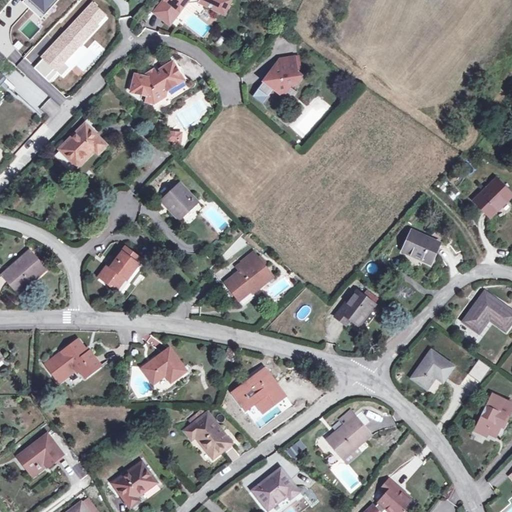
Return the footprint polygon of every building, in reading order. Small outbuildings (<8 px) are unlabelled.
[(31,0),(44,12),(54,0),(31,0)] [(219,11),(223,0),(164,0),(154,12),(170,25),(176,18),(172,15),(177,9),(181,12),(188,4),(199,3),(219,11)] [(230,0),(223,0),(219,11),(225,14),(231,0),(230,0)] [(110,18),(92,1),(40,56),(58,72),(110,18)] [(172,15),(176,18),(181,12),(177,9),(172,15)] [(0,50),(0,58),(5,63),(7,60),(9,59),(0,50)] [(293,84),(297,85),(303,76),(298,72),(295,57),(280,59),(281,68),(274,68),(253,97),(263,104),(274,89),(284,96),(293,84)] [(0,71),(1,72),(10,62),(7,60),(5,63),(0,58),(0,71)] [(173,62),(158,72),(151,77),(149,78),(135,75),(131,93),(147,97),(146,103),(154,105),(166,97),(167,92),(185,80),(173,62)] [(148,73),(151,77),(158,72),(155,68),(148,73)] [(51,117),(61,106),(50,96),(40,107),(51,117)] [(78,167),(95,150),(99,153),(106,146),(86,125),(61,150),(78,167)] [(490,218),(511,196),(511,194),(497,180),(474,201),(490,218)] [(179,219),(197,202),(180,184),(162,202),(179,219)] [(179,219),(184,224),(198,211),(202,207),(197,202),(179,219)] [(198,211),(184,224),(182,225),(203,248),(219,232),(198,211)] [(431,264),(440,244),(412,231),(403,252),(431,264)] [(126,248),(117,261),(114,264),(112,262),(100,277),(114,288),(123,277),(126,279),(128,281),(142,261),(126,248)] [(19,294),(46,270),(30,252),(3,276),(19,294)] [(249,288),(251,291),(253,293),(272,278),(253,254),(243,261),(244,262),(238,268),(241,272),(227,283),(238,297),(249,288)] [(123,277),(114,288),(117,290),(126,279),(123,277)] [(249,288),(238,297),(240,300),(251,291),(249,288)] [(357,291),(352,299),(346,307),(344,305),(335,317),(347,326),(351,321),(359,326),(374,304),(357,291)] [(479,334),(487,323),(486,322),(488,319),(490,320),(507,332),(511,324),(511,312),(485,293),(464,322),(479,334)] [(350,298),(344,305),(346,307),(352,299),(350,298)] [(153,336),(148,341),(155,349),(160,344),(153,336)] [(66,356),(63,359),(60,355),(47,365),(60,382),(73,372),(71,368),(73,366),(76,370),(79,373),(81,371),(86,378),(101,366),(91,352),(89,353),(79,340),(63,352),(66,356)] [(234,362),(237,352),(229,349),(226,359),(234,362)] [(166,375),(172,382),(186,371),(170,350),(143,369),(154,384),(166,375)] [(427,390),(436,377),(443,383),(454,368),(431,352),(412,378),(427,390)] [(260,400),(268,410),(286,396),(266,369),(233,393),(246,410),(255,403),(260,400)] [(503,421),(506,423),(511,409),(511,404),(493,396),(476,432),(485,436),(486,433),(496,437),(501,426),(503,421)] [(263,413),(268,410),(260,400),(255,403),(263,413)] [(196,436),(213,458),(232,444),(208,414),(186,432),(192,440),(196,436)] [(328,440),(344,459),(357,448),(372,435),(356,417),(328,440)] [(19,457),(30,473),(40,466),(44,463),(47,467),(62,456),(46,436),(19,457)] [(301,439),(286,449),(292,458),(307,447),(301,439)] [(357,448),(344,459),(347,462),(360,451),(357,448)] [(139,502),(137,498),(157,483),(143,464),(114,484),(131,508),(139,502)] [(40,466),(30,473),(33,477),(42,470),(40,466)] [(289,495),(291,499),(299,492),(282,470),(254,491),(269,510),(289,495)] [(400,492),(401,490),(390,480),(380,491),(386,496),(379,504),(374,511),(371,509),(368,511),(384,511),(386,510),(388,511),(406,511),(414,503),(407,498),(400,492)] [(97,511),(88,499),(82,503),(88,511),(97,511)] [(88,511),(82,503),(70,511),(88,511)]
